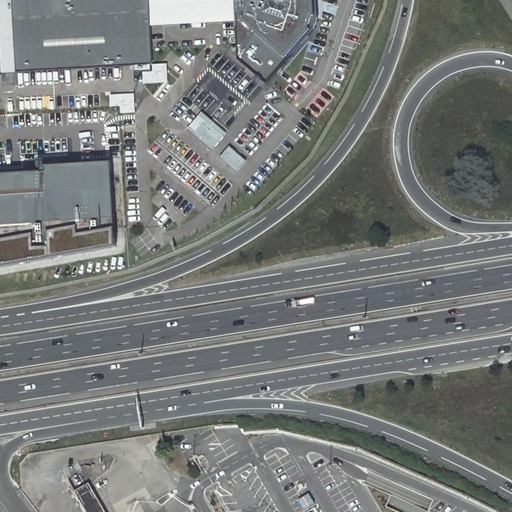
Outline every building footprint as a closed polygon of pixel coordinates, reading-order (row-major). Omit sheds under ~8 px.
[(0,0),(0,27),(2,53),(16,52),(12,0),(0,0)] [(12,0),(16,52),(2,53),(3,72),(134,65),(134,71),(151,70),(151,65),(152,64),(151,48),(150,25),(148,0),(12,0)] [(234,0),(148,0),(150,25),(236,21),(234,0)] [(238,59),(266,83),(313,30),(317,18),(316,0),(234,0),(236,21),(238,59)] [(207,139),(256,82),(219,51),(170,108),(207,139)] [(245,161),(229,146),(220,157),(236,171),(245,161)] [(0,268),(116,248),(111,161),(45,165),(46,171),(0,173),(0,268)] [(106,511),(89,482),(82,486),(75,490),(87,511),(106,511)]
